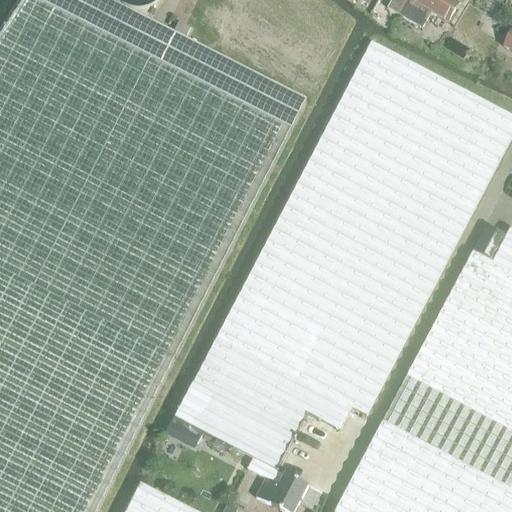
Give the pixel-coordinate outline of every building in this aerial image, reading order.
[(0,511),(98,511),(174,363),(242,229),(305,104),(100,0),(27,0),(0,41),(0,511)] [(349,0),(349,2),(368,14),(376,0),(349,0)] [(393,0),(387,10),(399,18),(408,3),(414,7),(418,0),(393,0)] [(418,0),(414,7),(408,3),(399,18),(422,32),(431,17),(447,27),(459,7),(447,0),(418,0)] [(185,39),(190,32),(178,25),(173,33),(185,39)] [(511,54),(511,32),(502,50),(511,54)] [(511,119),(371,45),(193,386),(295,440),(307,416),(340,434),(352,411),(366,418),(511,138),(511,119)] [(511,511),(511,242),(487,230),(474,255),(472,254),(454,291),(337,511),(511,511)] [(193,386),(174,421),(216,442),(227,448),(253,462),(277,474),(295,440),(193,386)] [(174,422),(166,439),(195,454),(203,437),(174,422)] [(216,442),(211,451),(222,457),(227,448),(216,442)] [(253,462),(247,473),(266,483),(256,502),(276,511),(296,511),(307,490),(277,475),(277,474),(253,462)] [(190,511),(141,487),(128,511),(190,511)]
